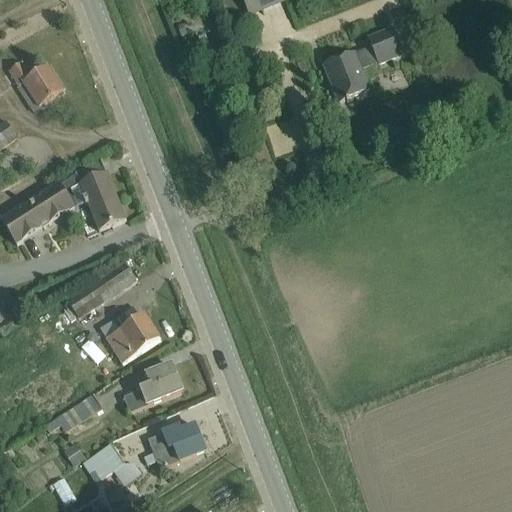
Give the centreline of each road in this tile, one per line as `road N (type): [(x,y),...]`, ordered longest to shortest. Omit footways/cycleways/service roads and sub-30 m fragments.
road 1 (tertiary): [(286,511),(91,0)]
road 2 (unknown): [(176,222),(74,260),(0,276)]
road 3 (unknown): [(143,136),(69,139),(11,108)]
